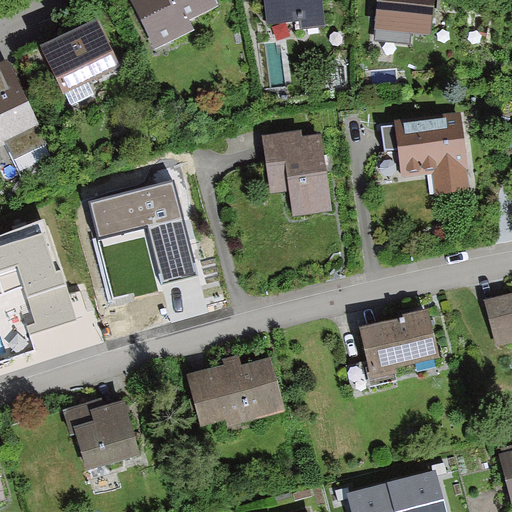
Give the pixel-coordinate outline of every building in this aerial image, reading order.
[(205,0),(127,0),(125,1),(148,50),(214,18),(205,0)] [(309,0),(261,0),(265,28),(312,23),(309,0)] [(426,0),(372,0),(370,33),(424,37),(426,0)] [(89,18),(28,47),(53,99),(114,70),(89,18)] [(0,56),(0,55),(0,143),(4,142),(20,170),(50,153),(0,56)] [(457,115),(377,126),(384,180),(465,168),(457,115)] [(318,128),(261,134),(271,221),(328,214),(318,128)] [(181,206),(118,223),(128,260),(191,244),(181,206)] [(40,235),(0,247),(0,304),(57,287),(40,235)] [(511,291),(476,300),(489,353),(511,347),(511,291)] [(421,309),(347,327),(358,372),(432,354),(421,309)] [(259,359),(180,382),(195,434),(274,412),(259,359)] [(119,399),(60,419),(77,471),(136,451),(119,399)] [(511,511),(511,452),(489,459),(503,511),(511,511)] [(446,511),(436,470),(387,483),(394,511),(446,511)] [(394,511),(387,483),(347,494),(351,511),(394,511)]
